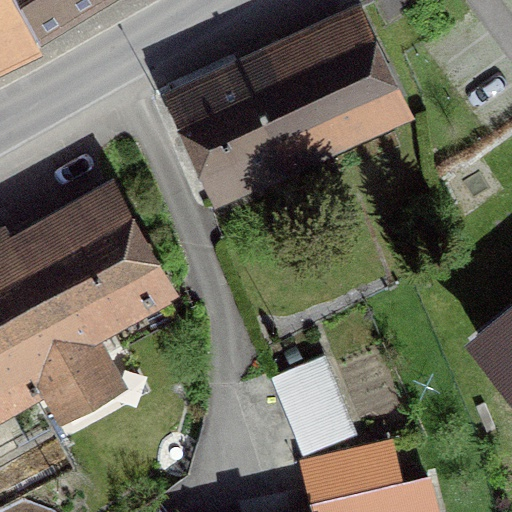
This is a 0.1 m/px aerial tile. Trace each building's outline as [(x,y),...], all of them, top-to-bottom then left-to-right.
[(0,0),(0,51),(37,33),(36,31),(21,0),(0,0)] [(21,0),(36,31),(87,0),(21,0)] [(347,12),(346,16),(239,65),(282,155),(390,106),(347,12)] [(215,186),(282,155),(239,65),(171,96),(215,186)] [(511,176),(511,146),(497,157),(511,176)] [(0,403),(50,376),(65,403),(113,377),(83,322),(143,289),(147,296),(154,292),(150,285),(162,279),(113,191),(0,252),(0,403)] [(511,319),(483,344),(511,378),(511,319)] [(324,353),(271,374),(302,453),(356,432),(324,353)] [(434,511),(426,476),(369,490),(362,459),(309,471),(316,502),(317,511),(434,511)]
